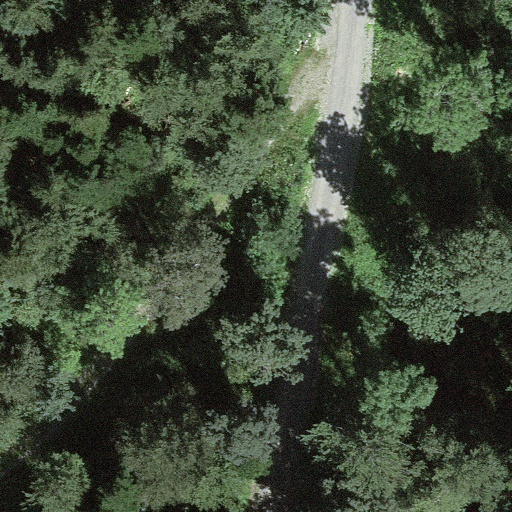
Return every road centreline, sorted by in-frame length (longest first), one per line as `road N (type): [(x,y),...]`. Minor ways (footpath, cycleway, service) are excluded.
road 1 (track): [(346,15),(167,284),(92,380),(0,469)]
road 2 (track): [(275,511),(342,107),(346,0)]
